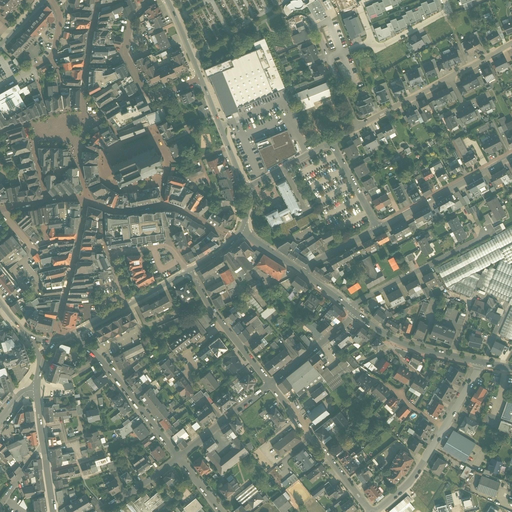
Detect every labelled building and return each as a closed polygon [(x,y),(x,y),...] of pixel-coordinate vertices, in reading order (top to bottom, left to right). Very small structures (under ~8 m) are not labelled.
[(0,0),(0,13),(2,15),(1,15),(1,16),(3,18),(4,18),(5,16),(5,15),(9,11),(11,11),(13,9),(14,9),(15,9),(15,8),(14,8),(17,5),(16,4),(19,0),(0,0)] [(133,0),(127,0),(126,1),(129,6),(131,12),(136,7),(133,0)] [(298,8),(302,5),(299,0),(293,0),(285,5),(289,13),(298,8)] [(314,2),(313,0),(311,0),(302,5),(298,8),(300,10),(307,6),(314,2)] [(313,0),(314,2),(307,6),(315,21),(326,15),(317,0),(313,0)] [(328,0),(326,0),(323,2),(327,10),(333,7),(328,0)] [(426,16),(431,14),(431,13),(438,11),(434,2),(428,4),(427,1),(421,4),(426,16)] [(377,2),(372,4),(372,5),(366,8),(369,17),(376,14),(377,17),(382,15),(377,2)] [(110,6),(102,9),(101,12),(100,12),(99,12),(98,18),(99,18),(109,16),(112,15),(117,13),(120,11),(122,10),(123,10),(123,9),(120,3),(117,4),(110,7),(110,6)] [(154,4),(148,7),(148,8),(137,18),(140,24),(143,22),(161,14),(158,7),(156,8),(154,4)] [(43,13),(42,13),(40,15),(33,23),(32,24),(26,31),(34,38),(48,22),(50,24),(54,20),(51,11),(51,10),(51,9),(47,6),(43,10),(44,11),(43,13)] [(129,6),(123,9),(123,10),(122,10),(124,18),(125,18),(131,12),(129,6)] [(410,25),(416,23),(416,22),(422,19),(419,10),(412,13),(411,10),(405,12),(410,25)] [(80,12),(71,15),(72,16),(73,20),(73,21),(74,21),(76,21),(80,21),(80,16),(81,15),(80,12)] [(161,14),(143,22),(148,31),(153,28),(154,29),(156,28),(166,23),(161,14)] [(109,16),(99,19),(98,18),(97,25),(107,24),(110,23),(110,22),(109,21),(115,19),(114,15),(109,16)] [(351,16),(343,19),(351,40),(360,37),(359,34),(363,33),(357,17),(352,18),(351,16)] [(394,34),(400,32),(399,30),(406,28),(403,19),(396,22),(395,19),(389,21),(394,34)] [(379,42),(384,40),(384,39),(391,36),(387,27),(381,30),(380,27),(374,29),(379,42)] [(305,30),(301,32),(301,33),(304,40),(311,37),(308,29),(305,30)] [(88,30),(73,32),(73,34),(70,34),(69,34),(68,39),(69,39),(78,37),(87,36),(88,30)] [(107,31),(95,32),(93,44),(101,45),(108,45),(108,44),(109,43),(109,30),(107,31)] [(496,31),(492,34),(490,30),(486,33),(488,36),(493,44),(501,39),(496,31)] [(26,31),(23,34),(21,37),(18,40),(19,40),(17,42),(22,51),(24,49),(25,50),(26,50),(27,50),(28,48),(28,47),(31,44),(35,39),(34,38),(26,31)] [(163,31),(155,35),(158,42),(166,38),(163,31)] [(479,31),(474,33),(476,37),(479,42),(482,40),(479,31)] [(299,34),(292,36),(295,44),(304,40),(301,33),(299,34)] [(409,39),(415,51),(425,45),(421,37),(419,33),(409,39)] [(430,43),(426,35),(421,37),(425,45),(430,43)] [(87,36),(78,37),(79,40),(69,42),(70,48),(71,48),(86,44),(87,36)] [(464,44),(467,49),(471,56),(483,49),(479,42),(476,37),(464,44)] [(166,38),(158,42),(161,50),(170,46),(166,38)] [(237,106),(285,88),(265,38),(254,42),(257,50),(203,70),(223,118),(239,111),(237,106)] [(17,42),(17,41),(16,42),(9,50),(8,50),(16,58),(16,57),(22,51),(17,42)] [(86,44),(71,48),(71,50),(72,53),(79,51),(85,50),(86,44)] [(308,47),(302,49),(301,49),(304,56),(317,51),(316,49),(314,49),(312,45),(308,47)] [(108,48),(102,47),(93,46),(91,54),(108,55),(116,53),(115,47),(108,48)] [(162,57),(160,53),(153,57),(151,54),(134,62),(136,67),(137,67),(140,71),(142,70),(149,86),(166,79),(168,83),(177,78),(177,76),(176,74),(180,72),(180,73),(182,72),(185,71),(185,70),(189,68),(184,57),(182,52),(180,53),(178,50),(170,53),(162,57)] [(451,53),(445,55),(444,55),(443,56),(442,57),(442,59),(443,59),(446,67),(447,68),(448,68),(450,67),(450,66),(459,63),(458,62),(461,61),(457,52),(456,50),(456,51),(451,53)] [(317,51),(304,56),(307,63),(308,62),(317,59),(316,54),(318,54),(317,51)] [(108,55),(107,55),(109,61),(111,60),(117,58),(119,58),(117,52),(116,53),(108,55)] [(84,53),(69,56),(70,62),(83,59),(84,53)] [(103,55),(91,55),(90,63),(102,63),(103,59),(103,55)] [(505,58),(499,61),(499,60),(494,63),(499,71),(509,66),(505,58)] [(66,63),(62,64),(64,71),(72,70),(71,67),(83,66),(83,59),(66,63)] [(436,64),(438,67),(440,72),(445,70),(444,68),(446,67),(444,62),(442,63),(442,62),(436,64)] [(432,63),(428,65),(428,67),(424,68),(428,78),(432,76),(436,75),(435,71),(435,70),(435,68),(433,63),(432,63)] [(311,68),(314,76),(325,72),(321,64),(311,68)] [(489,68),(482,71),(486,81),(487,82),(489,81),(490,81),(491,79),(494,77),(489,68)] [(118,73),(116,74),(119,78),(120,81),(117,83),(118,86),(121,84),(130,78),(124,69),(123,70),(118,73)] [(82,70),(72,70),(64,71),(62,72),(62,75),(70,76),(70,77),(73,77),(73,80),(81,80),(82,70)] [(418,71),(412,73),(417,85),(420,83),(423,81),(421,77),(418,70),(418,71)] [(407,75),(406,75),(409,82),(411,86),(414,85),(414,86),(417,85),(412,73),(407,75)] [(474,73),(469,76),(469,75),(467,76),(473,87),(479,84),(476,78),(474,73)] [(99,74),(89,74),(88,82),(99,82),(99,78),(106,77),(105,74),(103,74),(102,74),(99,74)] [(116,74),(109,79),(110,83),(119,78),(116,74)] [(473,87),(467,76),(466,77),(466,78),(461,80),(463,85),(466,91),(473,87)] [(481,76),(476,78),(479,84),(480,86),(485,84),(484,82),(481,76)] [(128,96),(137,92),(130,78),(121,84),(128,96)] [(400,80),(399,80),(396,81),(396,82),(397,85),(395,86),(391,87),(391,89),(394,97),(396,96),(399,95),(399,94),(399,93),(400,93),(405,91),(402,82),(400,80)] [(36,81),(27,86),(29,92),(38,87),(36,81)] [(492,88),(489,81),(487,82),(486,81),(484,82),(485,84),(488,90),(492,88)] [(328,82),(308,90),(307,89),(295,94),(302,111),(314,106),(313,103),(334,94),(329,82),(328,82)] [(385,82),(379,85),(381,90),(384,89),(385,91),(388,90),(385,82)] [(99,83),(88,89),(90,95),(94,93),(101,88),(100,86),(99,83)] [(103,90),(92,96),(96,101),(110,91),(111,92),(117,87),(118,86),(117,83),(115,83),(112,86),(111,85),(103,90)] [(34,102),(29,104),(27,106),(27,108),(19,94),(26,90),(24,87),(20,89),(17,84),(15,86),(14,86),(0,94),(0,110),(0,111),(0,126),(1,128),(7,125),(7,126),(13,122),(14,124),(20,121),(21,122),(26,119),(27,120),(33,117),(33,118),(39,115),(34,102)] [(463,85),(457,87),(462,95),(467,93),(466,91),(463,85)] [(52,86),(48,86),(49,95),(49,99),(45,100),(48,112),(54,110),(53,97),(52,86)] [(61,96),(58,96),(57,86),(56,86),(52,86),(53,97),(54,110),(63,109),(61,96)] [(111,92),(96,102),(100,107),(113,100),(115,98),(113,95),(117,92),(119,90),(117,87),(111,92)] [(80,88),(69,88),(69,92),(70,99),(71,107),(79,107),(80,88)] [(447,88),(444,90),(444,89),(443,90),(442,90),(440,91),(445,101),(449,99),(452,98),(449,93),(447,88)] [(381,90),(376,92),(377,96),(376,96),(378,100),(379,100),(380,103),(389,100),(388,98),(387,95),(385,91),(384,89),(381,90)] [(190,91),(180,95),(184,104),(194,101),(193,98),(194,97),(195,96),(193,91),(190,92),(190,91)] [(440,91),(438,92),(436,93),(436,94),(433,95),(435,100),(438,105),(445,101),(440,91)] [(69,94),(66,95),(65,92),(61,92),(64,109),(71,107),(70,99),(69,94)] [(45,107),(40,95),(32,98),(34,102),(39,115),(44,113),(44,112),(46,111),(45,107)] [(487,98),(478,102),(482,111),(485,110),(486,111),(492,108),(489,101),(487,98)] [(363,100),(362,101),(364,103),(358,106),(358,107),(358,109),(360,112),(359,114),(360,116),(361,117),(363,116),(364,114),(370,112),(368,107),(370,106),(367,99),(363,100)] [(426,99),(418,102),(424,113),(432,109),(429,104),(426,99)] [(438,105),(435,100),(431,102),(434,108),(435,110),(439,108),(438,105)] [(115,102),(101,110),(106,116),(119,108),(115,102)] [(203,105),(197,107),(202,119),(207,117),(203,105)] [(412,106),(403,111),(408,120),(417,115),(412,106)] [(472,106),(469,107),(468,107),(467,108),(466,108),(465,109),(470,119),(477,116),(475,111),(472,106)] [(470,119),(465,109),(463,110),(461,111),(458,113),(460,118),(463,123),(470,119)] [(158,110),(152,112),(152,113),(146,115),(147,119),(149,125),(150,126),(161,122),(161,121),(158,110)] [(452,115),(444,119),(448,126),(448,127),(448,128),(452,129),(452,128),(457,126),(457,125),(453,117),(452,115)] [(142,121),(135,123),(136,126),(142,124),(144,127),(149,126),(149,125),(147,119),(142,121)] [(166,122),(157,126),(159,131),(160,135),(161,134),(163,139),(166,138),(169,137),(172,135),(170,129),(172,128),(171,124),(168,125),(166,122)] [(136,126),(118,133),(121,140),(126,138),(127,139),(129,139),(128,137),(136,134),(137,136),(139,135),(138,134),(145,131),(144,127),(142,124),(136,126)] [(390,124),(381,129),(382,132),(385,137),(394,132),(390,124)] [(485,124),(477,128),(480,133),(488,129),(485,124)] [(114,133),(113,133),(108,126),(99,131),(105,141),(107,146),(111,144),(118,140),(114,133)] [(22,127),(7,132),(9,140),(10,143),(15,142),(26,138),(22,127)] [(105,141),(99,131),(95,134),(91,138),(99,145),(101,143),(102,145),(104,148),(107,146),(105,141)] [(267,169),(295,154),(286,131),(256,143),(267,169)] [(372,134),(363,139),(368,148),(377,143),(372,134)] [(497,135),(482,143),(484,147),(483,147),(486,152),(488,151),(489,154),(494,152),(497,151),(497,150),(502,148),(500,145),(502,144),(499,139),(497,135)] [(385,137),(379,140),(380,142),(383,141),(385,145),(388,143),(385,137)] [(469,155),(460,137),(454,140),(464,158),(469,155)] [(26,138),(15,142),(16,145),(12,146),(13,153),(10,154),(10,156),(14,155),(19,153),(30,151),(28,141),(26,138)] [(91,138),(86,146),(99,153),(103,148),(103,147),(102,147),(101,147),(102,145),(101,143),(99,145),(91,138)] [(359,138),(352,141),(355,147),(361,144),(359,138)] [(178,147),(176,144),(169,148),(174,157),(186,151),(182,145),(178,147)] [(352,145),(344,149),(349,159),(358,154),(352,145)] [(147,150),(134,156),(133,155),(132,155),(132,156),(132,158),(128,159),(128,158),(127,159),(127,160),(123,161),(123,160),(122,161),(122,162),(118,164),(118,162),(117,163),(117,164),(112,166),(111,165),(110,166),(120,188),(121,187),(120,186),(126,184),(126,185),(127,184),(127,183),(131,182),(131,183),(132,182),(132,181),(136,179),(136,181),(137,180),(137,179),(141,177),(141,179),(142,178),(142,179),(143,179),(142,177),(146,176),(147,177),(148,176),(147,175),(152,173),(152,175),(153,174),(153,173),(157,171),(157,173),(158,172),(158,173),(160,174),(162,173),(163,171),(163,170),(163,168),(162,168),(161,164),(162,163),(161,162),(162,159),(163,159),(163,158),(162,158),(161,156),(162,154),(161,153),(160,155),(157,153),(157,152),(155,152),(154,149),(154,148),(154,147),(153,148),(149,150),(148,148),(147,149),(147,150)] [(50,148),(39,148),(38,148),(39,158),(41,159),(41,165),(43,165),(43,169),(42,170),(42,172),(43,173),(45,173),(47,172),(48,172),(49,172),(50,148)] [(59,149),(50,148),(49,172),(50,171),(52,170),(54,170),(56,168),(58,168),(59,149)] [(66,149),(59,149),(58,168),(62,169),(65,166),(65,165),(69,165),(71,164),(71,161),(70,160),(70,157),(69,156),(68,156),(68,151),(66,151),(66,149)] [(31,151),(19,154),(21,162),(19,162),(17,162),(17,164),(22,163),(22,164),(33,161),(31,151)] [(97,155),(84,152),(83,160),(97,161),(99,155),(98,154),(97,155)] [(464,158),(463,159),(467,167),(477,161),(473,153),(469,155),(464,158)] [(10,156),(3,158),(4,161),(5,164),(6,164),(6,166),(7,166),(7,168),(11,167),(11,165),(13,165),(10,156)] [(224,158),(218,161),(217,158),(208,162),(213,174),(217,172),(228,168),(224,158)] [(22,164),(17,165),(19,174),(35,169),(33,161),(22,164)] [(358,166),(354,168),(359,177),(368,172),(363,164),(363,163),(358,166)] [(454,165),(450,167),(453,173),(454,174),(461,170),(458,163),(454,165)] [(97,165),(83,166),(85,177),(98,175),(97,165)] [(441,165),(434,168),(437,173),(435,174),(440,182),(448,177),(444,169),(441,165)] [(75,168),(69,168),(65,171),(65,175),(65,176),(67,178),(69,179),(72,179),(72,177),(77,177),(77,171),(78,170),(78,169),(77,167),(75,167),(75,168)] [(228,168),(217,172),(220,179),(219,180),(222,187),(234,182),(232,176),(233,175),(230,167),(228,168)] [(35,169),(19,174),(17,174),(21,185),(11,188),(13,201),(22,200),(26,200),(26,201),(43,198),(39,184),(35,169)] [(504,169),(498,173),(503,182),(509,178),(506,172),(504,169)] [(430,170),(423,174),(426,181),(434,176),(433,175),(430,170)] [(503,182),(498,173),(491,176),(494,181),(496,185),(497,185),(503,182)] [(54,175),(48,175),(45,177),(45,182),(46,182),(46,186),(46,187),(47,187),(47,190),(52,196),(57,192),(58,192),(53,187),(57,183),(57,181),(55,181),(55,177),(54,175)] [(85,177),(88,186),(99,181),(98,175),(85,177)] [(172,176),(171,176),(168,176),(167,183),(182,187),(186,181),(180,178),(175,177),(172,176)] [(77,177),(72,177),(72,179),(69,179),(67,178),(64,180),(73,189),(72,189),(74,191),(75,193),(79,189),(79,185),(78,184),(78,177),(77,177)] [(370,178),(362,183),(367,191),(374,187),(370,178)] [(489,189),(483,178),(475,182),(480,191),(481,193),(489,189)] [(276,210),(265,216),(271,227),(281,222),(283,221),(280,216),(288,211),(289,211),(291,213),(294,211),(296,214),(298,213),(296,210),(300,208),(299,206),(301,205),(299,201),(297,202),(285,180),(285,179),(276,184),(288,207),(278,212),(276,210)] [(61,181),(57,181),(57,183),(53,187),(58,192),(57,192),(60,196),(65,191),(69,195),(74,191),(72,189),(73,189),(64,180),(63,180),(61,181)] [(234,182),(222,187),(223,189),(221,190),(225,199),(226,200),(231,200),(236,199),(236,198),(235,195),(238,194),(235,189),(236,187),(236,186),(234,182)] [(475,182),(467,186),(471,193),(473,191),(475,194),(480,191),(475,182)] [(11,187),(5,189),(1,183),(0,184),(0,200),(1,201),(1,202),(6,201),(12,200),(12,201),(13,201),(11,188),(11,187)] [(182,187),(167,183),(165,194),(171,196),(172,193),(174,189),(180,191),(182,187)] [(107,188),(101,184),(89,189),(94,199),(103,195),(107,193),(109,195),(112,191),(107,188)] [(428,185),(421,189),(425,196),(432,192),(431,190),(429,185),(428,185)] [(392,189),(400,203),(406,200),(402,192),(399,186),(392,189)] [(193,192),(183,187),(178,195),(173,204),(176,205),(181,207),(181,206),(184,208),(187,202),(189,199),(190,197),(193,192)] [(155,188),(150,189),(151,203),(158,201),(159,201),(160,201),(160,200),(160,199),(159,191),(156,192),(155,188)] [(143,193),(140,194),(141,195),(136,196),(135,196),(137,206),(151,203),(150,189),(143,191),(143,193)] [(107,193),(103,195),(104,196),(104,197),(102,196),(101,197),(100,196),(94,199),(96,200),(107,205),(113,192),(112,191),(109,195),(107,193)] [(467,204),(459,191),(455,193),(460,200),(463,206),(467,204)] [(118,194),(113,192),(107,205),(113,207),(117,207),(117,200),(116,199),(118,194)] [(192,199),(192,200),(187,208),(193,211),(204,200),(202,197),(203,196),(197,192),(193,198),(192,199)] [(416,193),(411,196),(414,202),(422,198),(418,192),(416,193)] [(178,195),(172,193),(171,196),(172,196),(168,202),(173,204),(178,195)] [(386,194),(379,198),(384,206),(390,202),(386,194)] [(451,195),(442,200),(446,207),(450,213),(454,211),(450,205),(455,203),(451,195)] [(497,197),(488,202),(492,211),(501,206),(497,197)] [(379,198),(372,201),(377,209),(384,206),(379,198)] [(204,200),(193,211),(199,216),(211,205),(206,199),(204,200)] [(442,200),(436,203),(440,211),(446,207),(442,200)] [(454,211),(463,206),(460,200),(455,203),(450,205),(454,211)] [(64,212),(59,213),(60,220),(61,226),(65,226),(67,226),(67,221),(67,218),(68,217),(68,212),(67,209),(67,202),(64,202),(64,212)] [(57,203),(46,205),(46,206),(47,210),(48,209),(49,214),(49,216),(50,216),(59,215),(58,213),(57,203)] [(46,206),(38,208),(38,209),(36,210),(39,223),(48,222),(48,221),(48,217),(49,216),(49,214),(48,209),(47,210),(46,206)] [(506,215),(501,206),(492,211),(497,220),(506,215)] [(102,211),(88,207),(86,217),(95,220),(96,216),(101,218),(102,211)] [(429,207),(421,211),(427,221),(430,220),(429,217),(434,214),(429,207)] [(36,210),(28,211),(28,212),(26,213),(24,212),(18,217),(19,219),(18,219),(18,221),(20,223),(19,224),(21,227),(26,223),(27,225),(29,227),(31,225),(39,223),(36,210)] [(147,213),(141,213),(142,215),(139,215),(139,214),(133,215),(133,214),(128,215),(128,216),(127,216),(130,243),(132,243),(132,244),(137,243),(137,242),(142,241),(142,242),(146,242),(146,241),(150,240),(150,241),(156,240),(156,239),(164,238),(162,227),(165,226),(169,226),(168,224),(165,212),(164,212),(164,211),(163,211),(160,212),(160,211),(147,213)] [(176,212),(172,212),(164,211),(164,212),(165,212),(168,224),(171,223),(174,224),(174,225),(179,227),(180,225),(181,223),(185,216),(177,213),(176,213),(176,212)] [(288,211),(280,216),(283,221),(281,222),(282,224),(278,226),(284,237),(290,234),(287,230),(297,225),(295,222),(294,218),(292,219),(288,211)] [(427,221),(421,211),(414,215),(416,220),(418,223),(422,220),(424,224),(427,222),(427,221)] [(315,212),(304,217),(308,223),(318,218),(316,214),(315,212)] [(112,215),(104,213),(105,225),(106,225),(106,230),(105,230),(105,233),(108,248),(118,247),(131,244),(130,243),(127,216),(127,215),(118,215),(112,215)] [(216,216),(212,213),(207,220),(217,226),(220,222),(221,219),(219,217),(220,215),(217,214),(216,216)] [(232,216),(227,213),(226,215),(224,213),(221,219),(220,222),(224,224),(224,223),(229,225),(232,220),(231,219),(232,216)] [(191,220),(186,216),(185,216),(181,223),(180,225),(181,224),(187,227),(191,220)] [(435,217),(430,220),(427,221),(427,222),(429,224),(440,219),(438,216),(435,217)] [(71,217),(70,217),(70,227),(67,227),(67,226),(65,226),(65,233),(76,233),(77,227),(79,217),(71,217)] [(95,220),(86,217),(86,218),(86,219),(85,225),(85,226),(96,229),(96,226),(96,221),(95,220)] [(304,217),(295,222),(297,225),(299,229),(308,224),(308,223),(304,217)] [(462,227),(457,217),(448,222),(451,228),(453,232),(462,227)] [(60,220),(48,221),(48,222),(49,228),(51,228),(54,227),(61,226),(60,220)] [(199,225),(191,220),(187,227),(187,228),(187,229),(194,233),(195,231),(199,225)] [(406,222),(398,226),(403,234),(410,230),(406,222)] [(204,227),(199,224),(195,231),(199,235),(201,233),(203,231),(202,231),(204,227)] [(403,234),(398,226),(391,230),(393,234),(396,238),(403,234)] [(511,226),(493,237),(494,238),(500,249),(511,242),(511,226)] [(462,227),(453,232),(455,235),(452,237),(455,243),(458,241),(467,237),(462,227)] [(329,231),(326,233),(323,228),(319,230),(322,237),(323,238),(322,239),(322,240),(323,239),(325,243),(333,238),(329,231)] [(183,231),(174,235),(175,237),(174,237),(173,238),(177,247),(178,247),(179,246),(180,248),(180,249),(188,245),(187,241),(186,241),(185,237),(185,236),(183,232),(183,231)] [(218,237),(211,231),(207,236),(212,240),(214,242),(218,237)] [(385,233),(377,237),(381,244),(389,239),(385,233)] [(425,237),(417,241),(421,248),(429,244),(427,241),(431,239),(428,234),(425,236),(425,237)] [(11,235),(0,244),(0,261),(1,261),(2,262),(16,251),(17,251),(21,247),(22,247),(11,235)] [(312,236),(306,240),(310,245),(316,241),(313,237),(312,236)] [(494,238),(437,268),(447,288),(471,297),(478,280),(479,280),(480,276),(481,277),(481,275),(476,273),(475,273),(504,258),(500,249),(494,238)] [(310,245),(307,247),(310,250),(311,252),(317,248),(322,245),(318,239),(316,241),(310,245)] [(371,239),(363,244),(367,252),(375,247),(373,243),(371,239)] [(202,240),(197,244),(199,249),(206,244),(202,240)] [(214,242),(212,240),(208,243),(206,244),(211,250),(218,246),(214,242)] [(289,240),(278,246),(277,249),(287,256),(291,249),(293,250),(297,244),(292,241),(291,242),(289,240)] [(58,242),(47,245),(48,250),(52,249),(59,246),(73,245),(74,241),(58,242)] [(244,241),(236,247),(241,252),(246,258),(250,255),(254,252),(244,241)] [(504,258),(476,273),(481,275),(481,277),(484,278),(481,285),(511,299),(510,302),(511,303),(511,265),(509,264),(511,262),(511,242),(500,249),(504,258)] [(206,244),(199,249),(202,256),(211,250),(206,244)] [(429,244),(421,248),(425,256),(433,252),(429,244)] [(43,252),(39,256),(41,259),(42,259),(52,257),(71,253),(73,245),(59,246),(52,249),(48,250),(44,252),(43,252)] [(322,245),(317,248),(320,254),(325,251),(322,245)] [(199,258),(196,251),(193,246),(191,248),(192,251),(194,252),(192,253),(194,257),(196,260),(199,258)] [(357,246),(348,251),(352,258),(361,253),(359,251),(357,246)] [(25,252),(21,247),(17,251),(21,256),(25,252)] [(236,247),(234,249),(233,248),(229,251),(233,257),(237,254),(238,254),(241,252),(236,247)] [(299,253),(298,254),(294,260),(302,266),(309,261),(304,258),(308,254),(307,253),(310,250),(307,247),(299,253)] [(91,253),(85,252),(85,249),(80,250),(79,259),(91,259),(91,253)] [(293,250),(291,249),(287,256),(294,260),(298,254),(293,250)] [(191,251),(182,256),(185,261),(188,260),(194,257),(192,253),(191,251)] [(229,251),(223,255),(226,259),(234,270),(240,266),(237,262),(233,257),(229,251)] [(258,251),(256,251),(255,251),(254,252),(250,255),(251,257),(252,259),(253,262),(257,264),(263,255),(259,252),(258,251)] [(348,251),(341,255),(344,262),(352,258),(348,251)] [(241,252),(238,254),(237,254),(233,257),(237,262),(240,266),(242,269),(246,273),(250,269),(247,265),(250,262),(249,261),(246,258),(241,252)] [(42,259),(41,259),(41,262),(42,264),(47,262),(47,263),(49,263),(53,262),(53,265),(69,264),(71,253),(52,257),(42,259)] [(101,269),(101,271),(107,271),(112,271),(112,270),(111,268),(105,255),(96,259),(101,269)] [(141,256),(137,256),(136,256),(133,256),(132,255),(127,256),(127,257),(127,260),(129,260),(130,266),(128,266),(129,269),(129,270),(132,269),(133,276),(131,276),(131,277),(133,280),(134,279),(136,282),(136,283),(134,284),(134,285),(135,287),(138,286),(140,289),(153,281),(154,280),(151,271),(145,274),(144,271),(145,271),(142,266),(141,262),(141,256)] [(223,255),(213,262),(217,270),(224,265),(222,262),(226,259),(223,255)] [(286,269),(263,255),(257,264),(256,266),(278,280),(286,269)] [(341,255),(329,261),(332,267),(333,269),(339,266),(339,265),(344,262),(341,255)] [(377,273),(368,257),(367,257),(364,259),(361,261),(367,273),(369,273),(371,276),(363,280),(368,288),(385,279),(380,271),(377,273)] [(93,270),(101,269),(96,259),(91,259),(92,262),(93,267),(93,270)] [(19,286),(0,262),(0,286),(7,295),(15,288),(18,291),(21,289),(18,286),(19,286)] [(89,262),(77,262),(74,274),(93,273),(93,272),(98,272),(101,271),(101,269),(93,270),(93,267),(92,262),(89,262)] [(213,262),(196,273),(201,282),(211,277),(212,278),(213,277),(219,274),(217,270),(213,262)] [(332,267),(326,270),(324,266),(319,269),(324,272),(325,271),(326,274),(330,272),(332,276),(336,274),(333,269),(332,267)] [(65,267),(38,274),(39,277),(40,280),(44,279),(65,274),(67,268),(66,268),(65,267)] [(319,269),(315,267),(311,272),(320,278),(322,274),(324,272),(319,269)] [(219,274),(222,280),(225,285),(234,280),(229,269),(219,274)] [(101,271),(98,272),(98,276),(99,279),(109,277),(109,276),(107,271),(101,271)] [(253,280),(248,272),(244,275),(248,282),(253,280)] [(330,272),(326,274),(324,275),(322,274),(320,278),(324,281),(327,283),(332,276),(330,272)] [(432,272),(423,277),(428,286),(429,287),(438,283),(432,272)] [(65,274),(44,279),(41,280),(43,290),(62,287),(65,274)] [(219,274),(213,277),(217,283),(222,280),(219,274)] [(249,285),(245,278),(243,275),(240,276),(240,277),(242,280),(240,281),(248,295),(254,293),(252,290),(250,285),(249,285)] [(305,282),(296,276),(291,284),(295,287),(293,290),(297,292),(305,282)] [(479,280),(476,286),(480,288),(481,285),(484,278),(481,277),(480,276),(479,280)] [(94,280),(72,282),(70,288),(71,288),(86,287),(92,286),(95,285),(94,280)] [(217,283),(205,289),(210,297),(226,287),(224,285),(225,285),(222,280),(217,283)] [(225,285),(224,285),(226,287),(228,291),(233,289),(238,286),(234,280),(225,285)] [(250,285),(252,290),(261,285),(258,280),(255,282),(250,285)] [(418,280),(411,283),(415,292),(422,288),(418,280)] [(297,292),(295,296),(298,298),(303,291),(304,292),(309,286),(305,282),(297,292)] [(411,283),(405,287),(409,295),(415,292),(411,283)] [(188,288),(185,284),(177,290),(179,294),(181,297),(180,298),(183,302),(184,301),(186,300),(188,303),(192,300),(190,297),(193,296),(190,292),(191,291),(191,290),(190,289),(190,288),(189,288),(188,288)] [(511,299),(481,285),(480,288),(480,289),(510,302),(511,299)] [(287,292),(281,286),(277,290),(283,297),(287,292)] [(43,290),(42,291),(42,295),(59,294),(61,294),(62,287),(43,290)] [(233,289),(228,291),(230,297),(236,294),(233,289)] [(399,289),(386,296),(392,307),(405,300),(399,289)] [(293,290),(290,295),(287,297),(291,301),(291,300),(295,296),(297,292),(293,290)] [(94,293),(87,294),(88,297),(89,303),(97,303),(94,293)] [(305,301),(303,303),(303,304),(308,307),(308,306),(313,309),(319,301),(310,294),(305,301)] [(166,295),(162,298),(158,300),(153,302),(154,302),(149,305),(148,303),(143,306),(143,305),(139,307),(144,317),(150,313),(152,312),(153,314),(157,312),(162,309),(163,309),(164,308),(165,308),(171,305),(166,295)] [(219,295),(211,300),(216,308),(225,304),(219,295)] [(264,311),(251,295),(247,299),(259,314),(264,311)] [(37,298),(31,302),(34,307),(39,303),(44,303),(44,302),(59,301),(60,296),(59,296),(44,298),(40,299),(39,298),(37,298)] [(495,300),(489,298),(486,304),(484,310),(491,312),(494,303),(496,304),(496,302),(495,302),(495,300)] [(302,299),(296,306),(300,309),(303,304),(303,303),(305,301),(302,299)] [(486,304),(475,300),(473,306),(484,310),(486,304)] [(34,307),(31,302),(29,303),(25,306),(23,307),(25,311),(31,310),(33,313),(32,313),(32,314),(36,310),(37,310),(36,307),(34,307)] [(44,303),(39,303),(34,307),(36,307),(43,307),(43,308),(45,308),(45,311),(57,312),(59,302),(44,303)] [(429,304),(423,302),(420,310),(426,312),(429,304)] [(16,303),(9,307),(14,313),(20,309),(16,303)] [(73,303),(66,303),(65,310),(72,312),(73,303)] [(236,309),(224,318),(229,324),(242,313),(245,311),(242,307),(240,304),(236,308),(236,309)] [(341,311),(333,304),(324,316),(325,317),(331,322),(333,319),(335,317),(336,317),(341,311)] [(511,338),(511,305),(497,339),(509,345),(511,338)] [(381,306),(373,317),(380,322),(386,319),(391,317),(390,314),(389,313),(388,312),(386,310),(381,306)] [(484,310),(473,306),(470,314),(481,318),(482,316),(484,310)] [(453,310),(448,307),(443,319),(449,321),(453,310)] [(267,309),(260,314),(264,320),(271,314),(267,309)] [(37,310),(36,310),(32,314),(32,313),(26,320),(30,323),(36,326),(38,320),(39,316),(38,315),(40,311),(37,310)] [(65,310),(62,325),(74,327),(75,323),(76,324),(77,322),(75,321),(76,315),(77,313),(72,312),(65,310)] [(494,311),(493,313),(491,312),(484,310),(482,316),(491,320),(490,321),(497,324),(501,314),(494,311)] [(341,311),(336,317),(335,317),(333,319),(338,323),(340,321),(345,314),(341,311)] [(121,316),(112,321),(112,322),(95,331),(98,336),(97,336),(99,340),(97,341),(99,345),(102,343),(101,342),(136,324),(137,323),(131,312),(122,317),(121,316)] [(207,312),(201,315),(208,323),(212,320),(207,312)] [(254,313),(248,318),(251,323),(253,321),(257,318),(258,317),(254,313)] [(459,315),(456,324),(462,326),(465,317),(459,315)] [(44,317),(41,316),(39,316),(38,320),(36,326),(35,327),(50,331),(53,319),(44,317)] [(183,316),(158,327),(160,333),(186,322),(183,316)] [(411,324),(408,323),(410,318),(406,317),(405,322),(404,322),(403,325),(401,330),(408,333),(411,324)] [(195,318),(189,320),(194,326),(198,322),(195,318)] [(262,323),(257,318),(253,321),(258,327),(262,323)] [(319,327),(316,329),(323,335),(333,327),(329,324),(323,319),(322,318),(320,320),(324,323),(319,327)] [(338,323),(333,319),(331,322),(329,324),(333,327),(338,323)] [(398,325),(388,319),(387,320),(384,325),(388,328),(396,332),(398,329),(401,324),(399,323),(398,325)] [(238,321),(231,327),(237,334),(247,326),(243,321),(240,324),(238,321)] [(311,325),(307,322),(304,325),(313,333),(316,329),(319,327),(314,322),(311,325)] [(422,322),(420,322),(419,322),(414,335),(415,337),(416,337),(418,337),(422,339),(427,325),(423,324),(422,322)] [(206,332),(199,323),(194,327),(195,327),(202,336),(206,332)] [(444,327),(435,323),(430,337),(451,344),(456,331),(448,328),(447,328),(444,327)] [(125,348),(144,340),(141,334),(136,324),(101,342),(102,343),(106,352),(108,351),(110,355),(125,348)] [(247,326),(237,334),(243,342),(250,336),(249,334),(251,332),(247,326)] [(268,326),(264,329),(268,334),(272,330),(268,326)] [(187,334),(192,341),(193,343),(196,340),(195,339),(197,338),(198,339),(202,336),(195,327),(187,334)] [(362,328),(356,334),(359,336),(357,338),(355,336),(350,342),(352,343),(354,341),(357,343),(366,331),(362,328)] [(316,329),(313,333),(312,334),(318,339),(323,335),(316,329)] [(340,335),(344,340),(350,336),(346,331),(340,335)] [(366,331),(357,343),(360,346),(364,340),(366,341),(371,335),(366,331)] [(186,332),(169,345),(175,354),(180,350),(179,349),(181,347),(182,348),(185,346),(184,345),(187,343),(188,344),(192,341),(187,334),(186,332)] [(291,332),(283,338),(286,342),(287,341),(292,348),(296,345),(291,338),(294,335),(292,333),(293,333),(292,332),(291,332)] [(13,333),(4,336),(0,336),(0,337),(3,348),(0,348),(0,352),(2,359),(0,359),(0,368),(5,367),(21,363),(21,365),(25,364),(24,362),(28,361),(23,345),(22,345),(13,333)] [(304,335),(300,339),(305,346),(310,342),(304,335)] [(482,339),(471,337),(469,345),(480,348),(482,339)] [(209,346),(198,354),(202,359),(213,350),(217,356),(227,348),(219,338),(209,345),(209,346)] [(258,338),(252,342),(252,343),(250,345),(255,352),(264,345),(258,338)] [(383,344),(376,339),(371,346),(370,347),(372,348),(372,347),(378,351),(383,344)] [(274,341),(269,345),(273,350),(278,346),(274,341)] [(491,351),(500,355),(502,350),(504,346),(495,342),(491,351)] [(305,350),(300,343),(298,344),(297,344),(296,345),(292,348),(298,355),(305,350)] [(332,343),(328,346),(336,356),(340,352),(332,343)] [(61,345),(60,345),(59,349),(57,348),(53,361),(62,363),(63,359),(65,360),(67,355),(65,355),(66,351),(68,352),(70,347),(62,344),(61,344),(61,345)] [(141,344),(122,353),(126,361),(128,359),(145,351),(141,344)] [(284,350),(264,365),(271,374),(291,358),(284,350)] [(326,359),(320,350),(316,353),(323,362),(326,359)] [(231,351),(224,356),(227,360),(228,360),(228,361),(234,357),(235,357),(236,356),(231,351)] [(122,353),(113,358),(119,369),(128,365),(129,364),(130,363),(128,359),(126,361),(122,353)] [(316,353),(308,360),(315,369),(315,368),(319,365),(323,362),(316,353)] [(422,359),(413,354),(408,364),(416,370),(416,369),(418,370),(420,365),(419,365),(422,359)] [(349,355),(344,358),(354,369),(358,367),(359,366),(349,355)] [(228,361),(225,364),(228,368),(230,368),(230,370),(232,372),(236,369),(238,369),(239,368),(239,367),(241,365),(235,357),(234,357),(228,361)] [(388,363),(382,358),(380,361),(379,360),(375,366),(372,364),(368,368),(372,371),(374,368),(376,370),(377,368),(382,372),(388,363)] [(164,364),(160,367),(164,372),(173,366),(168,360),(164,364)] [(308,360),(289,375),(297,384),(292,388),(295,392),(299,389),(303,386),(307,390),(321,379),(322,378),(323,378),(315,368),(315,369),(308,360)] [(62,363),(53,361),(50,370),(59,373),(60,374),(67,375),(67,373),(70,372),(74,369),(75,368),(62,363)] [(138,363),(133,368),(136,371),(142,367),(138,363)] [(338,374),(330,380),(319,365),(315,368),(323,378),(322,378),(332,391),(344,381),(341,377),(338,374)] [(164,372),(163,374),(168,380),(172,377),(178,372),(173,366),(164,372)] [(0,383),(1,383),(9,381),(5,367),(0,368),(0,383)] [(347,367),(338,374),(341,377),(351,372),(347,367)] [(405,371),(399,367),(396,373),(394,377),(399,380),(405,371)] [(463,373),(454,368),(450,373),(460,379),(463,373)] [(59,373),(50,370),(47,380),(46,382),(50,383),(51,381),(56,382),(59,373)] [(410,374),(405,371),(399,380),(405,383),(408,378),(410,374)] [(202,377),(200,379),(203,383),(212,376),(209,372),(202,377)] [(95,384),(99,389),(109,381),(103,373),(95,378),(92,381),(95,384)] [(132,375),(131,375),(125,379),(130,385),(136,380),(139,378),(135,373),(132,375)] [(460,379),(450,373),(447,379),(452,382),(457,384),(460,379)] [(242,379),(238,374),(233,377),(237,382),(239,381),(239,382),(242,379)] [(363,374),(355,382),(360,386),(367,378),(363,374)] [(242,379),(239,382),(239,381),(237,382),(234,385),(239,391),(244,387),(246,390),(254,383),(254,382),(255,381),(253,378),(251,379),(248,375),(242,379)] [(289,375),(277,385),(284,394),(284,393),(286,395),(290,392),(288,390),(292,387),(292,388),(297,384),(289,375)] [(92,381),(95,378),(93,376),(86,381),(91,387),(95,384),(92,381)] [(174,380),(172,381),(174,384),(176,382),(181,379),(179,376),(174,380)] [(212,376),(203,383),(207,388),(216,381),(212,376)] [(181,379),(176,382),(179,386),(176,388),(179,392),(188,384),(182,377),(181,379)] [(233,377),(228,381),(232,386),(234,385),(237,382),(233,377)] [(421,380),(416,377),(414,380),(410,387),(415,390),(421,380)] [(367,378),(360,386),(365,390),(365,391),(368,387),(372,382),(367,378)] [(140,385),(134,390),(137,393),(143,388),(141,387),(145,384),(146,386),(150,383),(147,379),(144,382),(140,385)] [(136,380),(130,385),(134,390),(140,385),(138,382),(136,380)] [(421,380),(415,390),(421,393),(426,385),(427,384),(421,380)] [(9,381),(1,383),(2,386),(0,386),(0,389),(1,392),(0,392),(0,396),(0,397),(0,398),(4,402),(12,392),(9,381)] [(216,381),(207,388),(210,392),(219,385),(216,381)] [(188,384),(179,392),(181,395),(185,393),(187,396),(192,393),(194,391),(188,384)] [(375,389),(372,392),(376,396),(384,388),(379,384),(375,389)] [(449,387),(444,384),(441,389),(450,395),(453,390),(449,387)] [(321,386),(310,395),(312,397),(313,398),(315,401),(319,398),(319,399),(327,393),(321,386)] [(368,387),(365,391),(365,390),(362,393),(364,396),(368,391),(370,389),(368,387)] [(480,387),(476,394),(475,394),(472,399),(472,400),(479,404),(483,398),(481,398),(486,390),(480,387)] [(150,388),(144,393),(144,394),(140,397),(143,401),(143,400),(145,403),(154,396),(155,395),(150,388)] [(384,388),(376,396),(381,401),(384,397),(389,393),(384,388)] [(450,395),(441,389),(437,395),(441,397),(447,401),(450,395)] [(200,390),(194,395),(191,398),(195,403),(204,395),(203,394),(200,390)] [(228,391),(214,402),(217,406),(219,409),(220,409),(222,412),(225,410),(232,404),(232,403),(235,401),(233,398),(230,395),(228,391)] [(114,397),(111,399),(117,407),(125,401),(119,393),(114,397)] [(192,393),(187,396),(185,398),(187,401),(191,398),(194,395),(192,393)] [(154,396),(145,403),(148,406),(147,407),(156,418),(157,417),(160,421),(165,417),(169,414),(164,408),(165,407),(162,403),(161,404),(154,396)] [(393,397),(391,399),(390,399),(388,401),(389,401),(386,404),(392,409),(396,405),(399,402),(393,397)] [(438,403),(434,400),(431,406),(440,411),(444,406),(438,403)] [(479,404),(472,400),(467,409),(471,412),(474,414),(474,413),(480,404),(479,404)] [(511,401),(509,401),(509,400),(507,400),(507,402),(501,418),(511,421),(511,401)] [(117,407),(120,411),(117,414),(120,418),(124,415),(132,409),(125,401),(117,407)] [(217,406),(214,402),(211,404),(217,412),(220,409),(219,409),(217,406)] [(321,403),(307,414),(315,425),(329,414),(321,403)] [(52,406),(44,407),(45,413),(53,412),(59,412),(59,409),(59,404),(55,404),(55,408),(52,409),(52,406)] [(32,405),(23,406),(17,413),(23,413),(25,413),(33,412),(32,405)] [(208,405),(195,415),(197,418),(203,425),(209,420),(210,419),(210,420),(216,415),(208,405)] [(403,406),(401,409),(399,407),(398,407),(395,411),(397,413),(396,415),(402,420),(406,415),(409,411),(403,406)] [(440,411),(431,406),(428,411),(437,417),(440,411)] [(275,408),(268,414),(273,420),(280,414),(275,408)] [(98,409),(86,411),(88,421),(100,419),(98,409)] [(265,409),(259,414),(262,417),(268,412),(265,409)] [(33,412),(25,413),(26,420),(24,420),(24,422),(34,420),(33,412)] [(45,413),(46,422),(54,421),(53,417),(53,412),(45,413)] [(339,412),(331,419),(334,423),(340,431),(349,424),(339,412)] [(23,413),(17,413),(14,424),(20,423),(20,422),(24,422),(24,420),(23,413)] [(285,420),(280,414),(273,420),(278,426),(285,420)] [(172,416),(167,420),(171,425),(176,421),(172,416)] [(130,422),(124,427),(122,428),(119,429),(122,439),(125,438),(125,436),(133,430),(141,423),(138,420),(139,419),(137,417),(136,418),(135,418),(130,422)] [(160,421),(159,422),(165,430),(166,430),(171,425),(167,420),(165,417),(160,421)] [(478,424),(466,417),(459,428),(466,432),(468,428),(474,431),(478,424)] [(203,425),(197,418),(195,420),(200,427),(203,425)] [(236,418),(230,423),(233,427),(238,434),(241,432),(237,428),(242,425),(239,422),(241,421),(238,418),(237,419),(236,418)] [(24,422),(20,422),(20,423),(21,434),(23,433),(26,433),(36,431),(34,420),(24,422)] [(328,420),(314,432),(324,444),(332,438),(324,428),(326,427),(329,425),(330,426),(332,424),(328,420)] [(171,425),(166,430),(170,435),(176,430),(174,428),(179,424),(178,423),(178,422),(178,423),(177,422),(177,421),(176,421),(171,425)] [(427,424),(422,421),(421,422),(418,427),(428,433),(431,427),(427,424)] [(511,425),(501,421),(498,429),(508,433),(511,425)] [(149,433),(142,423),(141,423),(133,430),(140,439),(140,440),(149,433),(149,432),(149,433)] [(231,429),(227,425),(221,430),(230,441),(233,439),(235,436),(236,437),(237,436),(231,429)] [(428,433),(418,427),(415,432),(422,437),(424,438),(428,433)] [(183,428),(171,437),(177,444),(183,439),(184,439),(187,437),(188,436),(183,428)] [(293,430),(272,447),(280,457),(301,440),(293,430)] [(36,431),(26,433),(27,436),(27,438),(29,438),(30,445),(38,443),(36,431)] [(454,431),(443,449),(465,462),(475,444),(454,431)] [(97,432),(89,434),(90,436),(86,437),(86,438),(87,443),(99,439),(98,435),(99,435),(98,432),(97,432)] [(236,437),(235,436),(233,439),(236,443),(232,446),(234,449),(241,443),(236,437)] [(55,437),(48,438),(49,446),(56,445),(61,443),(60,440),(56,441),(55,437)] [(211,437),(203,444),(209,451),(212,454),(215,452),(212,448),(217,445),(211,437)] [(148,438),(141,443),(144,448),(151,443),(148,438)] [(25,439),(23,440),(22,439),(19,440),(19,441),(18,441),(6,447),(7,447),(8,450),(11,453),(20,449),(21,456),(29,454),(29,452),(25,439)] [(99,439),(87,443),(89,448),(95,447),(95,446),(102,445),(101,441),(100,439),(99,439)] [(183,439),(177,444),(181,450),(188,444),(184,439),(183,439)] [(422,444),(415,440),(410,449),(417,453),(422,444)] [(232,451),(228,453),(234,460),(235,461),(236,461),(235,459),(236,459),(245,452),(247,450),(241,443),(234,449),(232,451)] [(165,454),(159,446),(154,450),(156,452),(153,454),(158,460),(165,454)] [(60,447),(49,449),(51,457),(60,455),(62,455),(60,447)] [(315,462),(304,448),(293,457),(304,471),(315,462)] [(8,450),(3,453),(8,461),(13,457),(11,453),(8,450)] [(348,453),(346,450),(343,452),(342,450),(336,455),(338,457),(337,457),(340,460),(341,461),(342,463),(343,464),(354,456),(356,455),(356,454),(354,453),(354,452),(349,455),(348,454),(348,453)] [(401,450),(389,468),(394,470),(393,472),(386,477),(392,484),(399,478),(402,475),(403,476),(413,459),(406,455),(407,454),(401,450)] [(29,454),(21,456),(24,464),(25,464),(33,453),(31,451),(29,452),(29,454)] [(215,452),(212,454),(209,451),(205,453),(213,463),(214,465),(218,462),(221,459),(215,452)] [(60,455),(51,457),(52,466),(61,464),(62,465),(76,462),(74,452),(62,455),(60,455)] [(245,452),(236,459),(238,461),(247,454),(245,452)] [(221,459),(218,462),(223,469),(227,466),(234,460),(228,453),(221,459)] [(146,456),(142,459),(141,458),(135,462),(136,463),(131,466),(138,475),(140,473),(141,474),(143,472),(146,470),(150,467),(149,466),(152,465),(151,463),(147,457),(146,456)] [(354,456),(343,464),(346,468),(347,469),(348,471),(349,471),(349,472),(351,470),(352,472),(355,470),(354,468),(358,465),(355,462),(354,462),(353,460),(355,458),(354,456)] [(210,470),(200,457),(195,461),(197,463),(194,466),(201,474),(204,472),(206,474),(210,470)] [(106,458),(95,461),(96,466),(107,463),(106,458)] [(438,458),(435,462),(434,463),(435,463),(434,465),(433,464),(433,465),(431,470),(439,475),(441,471),(441,472),(442,471),(441,471),(443,469),(444,467),(444,466),(446,463),(438,458)] [(32,460),(27,468),(33,467),(34,466),(34,465),(41,464),(41,459),(32,460)] [(495,460),(492,459),(491,463),(490,462),(489,466),(490,466),(488,470),(493,471),(498,473),(502,462),(499,461),(499,460),(496,459),(495,460)] [(95,461),(89,463),(91,468),(92,473),(98,471),(96,466),(95,461)] [(21,469),(17,462),(11,467),(16,475),(21,469)] [(114,462),(107,465),(110,472),(117,470),(114,462)] [(223,469),(218,462),(214,465),(213,463),(212,464),(221,475),(229,469),(227,466),(223,469)] [(89,463),(81,465),(84,475),(92,473),(91,468),(89,463)] [(320,464),(306,476),(308,478),(311,476),(314,480),(319,476),(319,477),(326,471),(320,464)] [(472,469),(466,466),(460,477),(463,478),(464,476),(467,477),(472,469)] [(73,467),(67,469),(69,475),(69,477),(76,476),(75,472),(73,467)] [(123,474),(120,476),(124,484),(131,479),(127,472),(126,472),(123,467),(120,469),(123,474)] [(366,467),(356,475),(362,483),(370,477),(366,473),(369,471),(366,467)] [(67,469),(58,471),(60,477),(69,475),(67,469)] [(110,472),(113,478),(119,475),(117,470),(110,472)] [(171,472),(163,479),(168,485),(171,482),(176,478),(171,472)] [(228,482),(219,489),(219,491),(220,493),(222,493),(226,498),(235,491),(240,486),(233,478),(231,475),(226,479),(228,481),(228,482)] [(500,483),(482,476),(476,490),(495,497),(500,483)] [(176,478),(171,482),(173,485),(178,481),(180,483),(182,482),(178,477),(176,478)] [(60,479),(54,480),(55,488),(63,487),(63,483),(62,479),(60,479)] [(115,479),(105,485),(112,495),(120,490),(118,486),(119,485),(115,479)] [(43,481),(36,482),(36,483),(34,483),(32,484),(33,486),(32,486),(33,492),(36,492),(45,491),(43,481)] [(252,483),(234,497),(241,505),(247,501),(257,492),(258,491),(252,483)] [(369,487),(364,491),(366,493),(368,496),(377,488),(373,484),(369,487)] [(325,490),(324,490),(327,493),(330,491),(333,488),(330,485),(325,490)] [(339,488),(337,485),(333,488),(330,491),(327,493),(330,497),(333,494),(336,498),(337,497),(340,495),(340,494),(343,492),(340,488),(339,488)] [(32,487),(24,488),(25,497),(26,499),(37,495),(36,492),(33,492),(32,486),(32,487)] [(322,486),(311,494),(314,498),(324,490),(325,490),(322,486)] [(377,488),(368,496),(370,498),(372,500),(374,498),(381,493),(377,488)] [(74,490),(68,492),(70,500),(76,499),(74,490)] [(145,493),(133,503),(140,511),(151,511),(165,500),(158,492),(157,493),(156,493),(154,494),(154,495),(154,496),(153,496),(151,497),(151,498),(150,499),(149,498),(145,493)] [(257,492),(247,501),(249,504),(253,508),(261,502),(263,500),(262,498),(257,492)] [(381,493),(374,498),(377,502),(384,497),(381,493)] [(282,494),(272,502),(277,509),(287,501),(282,494)] [(85,495),(76,500),(75,499),(76,499),(70,500),(70,501),(71,500),(72,502),(65,507),(67,511),(82,511),(84,511),(83,510),(86,509),(86,510),(89,508),(89,507),(91,506),(85,495)] [(410,511),(415,509),(409,502),(411,500),(408,496),(388,511),(410,511)] [(470,497),(470,496),(462,498),(465,510),(471,508),(471,507),(474,507),(471,497),(470,497)] [(45,497),(38,498),(38,499),(33,500),(36,511),(47,510),(45,497)] [(195,499),(183,509),(184,510),(181,511),(180,511),(176,508),(171,511),(203,511),(200,508),(202,507),(195,499)] [(349,499),(340,506),(344,511),(349,511),(355,507),(349,499)] [(21,501),(18,505),(25,509),(27,505),(21,501)] [(129,502),(126,505),(122,508),(121,508),(119,511),(117,511),(140,511),(133,503),(131,501),(129,502)] [(241,505),(234,511),(235,511),(243,511),(245,511),(244,509),(249,504),(247,501),(241,505)] [(287,501),(277,509),(280,511),(284,511),(287,510),(292,506),(287,501)]
